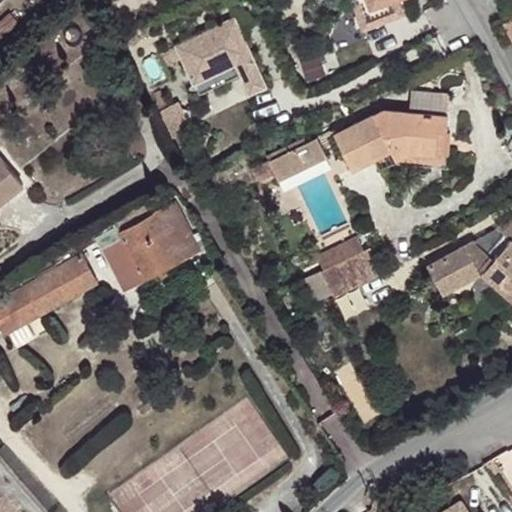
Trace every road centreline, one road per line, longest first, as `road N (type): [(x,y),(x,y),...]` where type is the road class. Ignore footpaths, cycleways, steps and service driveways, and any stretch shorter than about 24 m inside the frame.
road 1 (unknown): [(364,473),(242,264),(172,166),(63,219),(15,215)]
road 2 (residential): [(322,511),(364,473),(511,386)]
